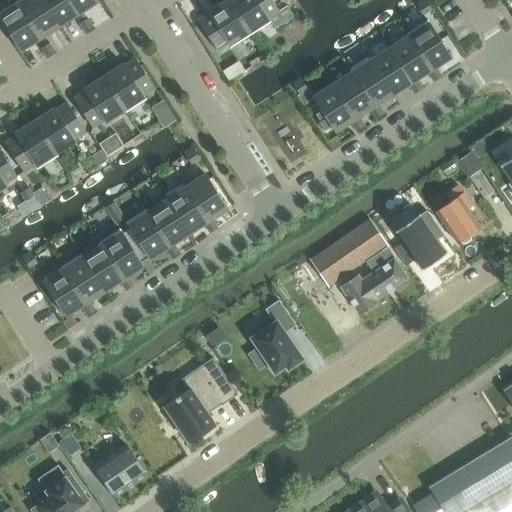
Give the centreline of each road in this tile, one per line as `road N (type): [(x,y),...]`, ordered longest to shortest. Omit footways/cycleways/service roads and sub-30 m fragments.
road 1 (residential): [(151,511),(511,257)]
road 2 (residential): [(278,215),(0,404)]
road 3 (residential): [(507,60),(278,215)]
road 4 (residential): [(285,511),(511,357)]
road 5 (residential): [(147,7),(278,215)]
road 6 (residential): [(147,7),(0,104)]
